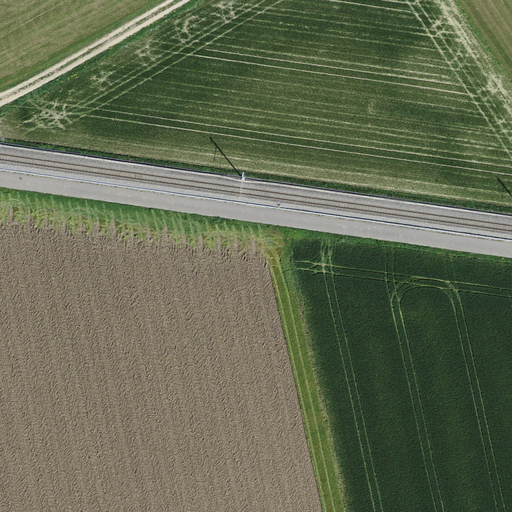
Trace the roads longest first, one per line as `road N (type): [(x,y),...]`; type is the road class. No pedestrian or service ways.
road 1 (unclassified): [(0,171),(511,248)]
road 2 (track): [(0,100),(166,0)]
